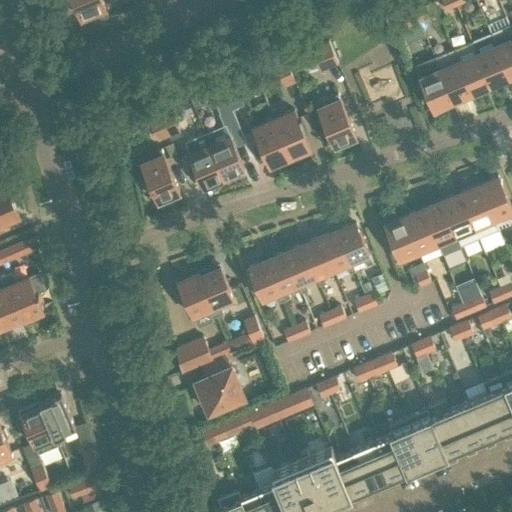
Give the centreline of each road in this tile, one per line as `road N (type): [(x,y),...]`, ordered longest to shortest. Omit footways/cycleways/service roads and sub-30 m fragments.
road 1 (residential): [(74,253),(511,119)]
road 2 (residential): [(148,511),(95,330)]
road 3 (residential): [(74,253),(25,85)]
road 4 (residential): [(25,85),(181,18)]
road 5 (residential): [(372,511),(511,454)]
